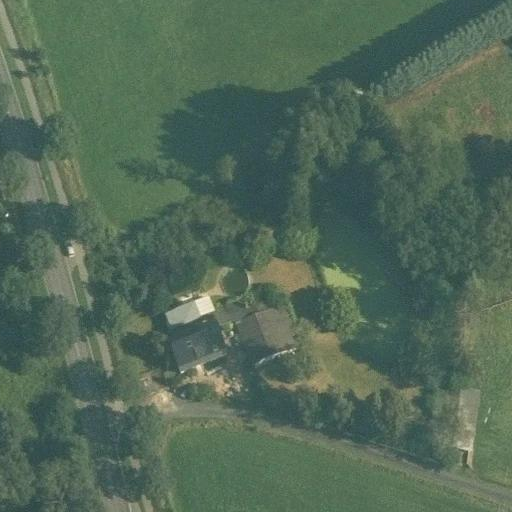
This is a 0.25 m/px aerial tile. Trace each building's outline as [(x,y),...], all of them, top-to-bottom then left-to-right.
[(290,229),(260,240),(263,248),(293,238),(290,229)] [(210,317),(213,325),(216,330),(249,318),(244,305),(210,317)] [(195,306),(164,319),(173,342),(169,343),(182,376),(226,357),(216,330),(213,325),(204,329),(195,306)] [(284,310),(238,328),(254,369),(300,351),(284,310)] [(466,396),(450,394),(442,447),(470,451),(477,398),(466,396)] [(283,403),(280,414),(302,422),(306,411),(283,403)]
